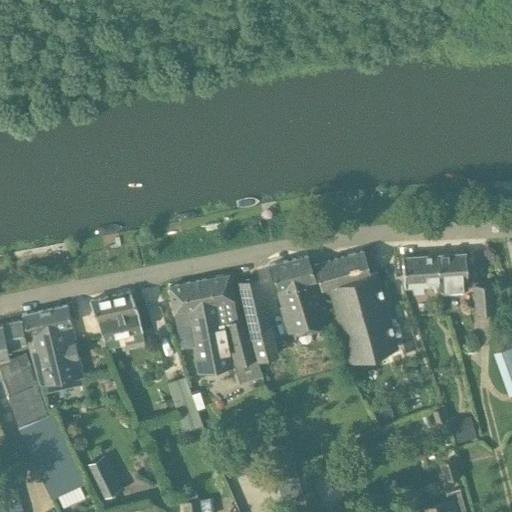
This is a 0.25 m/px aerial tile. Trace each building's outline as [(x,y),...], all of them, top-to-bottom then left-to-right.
[(318,289),(320,288),(327,286),(347,362),(399,348),(379,271),(369,273),(363,250),(314,264),(318,278),(315,279),(318,289)] [(437,254),(438,284),(438,288),(468,286),(466,252),(437,254)] [(270,265),(277,288),(275,288),(280,306),(278,307),(286,333),(296,331),(297,335),(321,329),(320,325),(330,322),(320,288),(318,289),(315,279),(308,254),(270,265)] [(438,284),(437,254),(402,256),(404,285),(412,285),(411,291),(422,290),(422,285),(438,284)] [(199,370),(232,363),(234,362),(239,382),(261,376),(253,347),(254,347),(249,328),(246,316),(238,318),(228,273),(170,286),(180,334),(191,332),(199,370)] [(236,280),(246,316),(266,311),(257,275),(236,280)] [(472,284),(474,311),(494,310),(493,283),(472,284)] [(94,318),(95,318),(102,337),(100,337),(101,348),(107,347),(143,340),(137,311),(136,312),(131,291),(90,300),(94,318)] [(67,304),(22,314),(27,333),(25,334),(38,385),(41,384),(81,375),(82,375),(71,324),(67,304)] [(0,323),(0,357),(9,355),(8,350),(12,349),(12,344),(26,341),(21,319),(0,323)] [(249,328),(254,347),(257,359),(276,354),(273,342),(268,323),(249,328)] [(17,425),(50,497),(83,482),(51,412),(47,414),(26,352),(0,360),(0,369),(8,393),(7,394),(18,424),(17,425)] [(167,383),(183,432),(202,426),(197,410),(205,407),(200,391),(191,394),(185,376),(167,383)] [(452,423),(458,443),(475,438),(470,418),(452,423)] [(460,477),(455,458),(439,463),(444,481),(460,477)] [(107,462),(89,472),(102,497),(120,487),(107,462)] [(447,503),(428,508),(423,489),(398,496),(402,511),(465,511),(459,488),(444,492),(447,503)] [(0,511),(22,511),(22,508),(19,508),(18,489),(0,489),(0,511)] [(181,501),(183,511),(200,511),(199,498),(197,499),(196,489),(181,492),(183,501),(181,501)]
